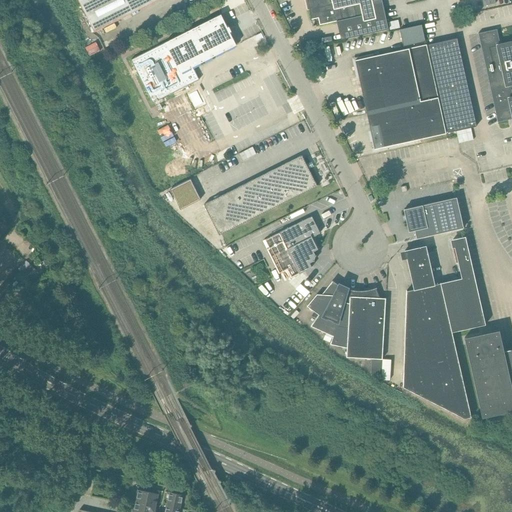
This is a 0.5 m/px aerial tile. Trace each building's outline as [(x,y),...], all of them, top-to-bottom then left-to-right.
[(78,0),(94,32),(157,0),(78,0)] [(307,0),(311,19),(318,18),(320,24),(342,20),(346,39),(389,30),(382,0),(374,0),(372,1),(371,0),(307,0)] [(131,59),(152,103),(174,92),(199,79),(193,67),(236,45),(230,32),(231,31),(229,26),(227,27),(221,14),(131,59)] [(398,20),(388,22),(390,29),(400,27),(398,20)] [(422,24),(400,29),(403,46),(425,41),(424,35),(422,24)] [(498,122),(511,118),(511,44),(501,47),(497,29),(478,33),(498,122)] [(457,38),(428,44),(447,133),(477,127),(457,38)] [(446,133),(427,44),(355,60),(375,149),(446,133)] [(302,155),(204,204),(219,235),(317,186),(309,169),(310,168),(308,163),(306,164),(302,155)] [(191,179),(170,189),(180,209),(201,199),(191,179)] [(403,210),(409,232),(415,231),(416,239),(463,228),(456,198),(403,210)] [(279,233),(263,241),(266,248),(279,274),(280,273),(279,273),(287,269),(291,278),(292,277),(303,272),(312,267),(310,263),(313,261),(314,261),(314,260),(315,256),(316,256),(316,255),(315,255),(313,251),(318,249),(312,237),(320,233),(316,224),(314,225),(310,217),(302,221),(279,233)] [(441,283),(452,332),(486,325),(465,236),(453,239),(462,278),(441,283)] [(452,332),(441,283),(435,284),(426,245),(405,250),(414,289),(407,291),(407,290),(406,290),(403,387),(465,417),(472,415),(452,332)] [(485,286),(490,285),(482,254),(476,255),(485,286)] [(31,265),(22,273),(30,281),(38,273),(35,269),(31,265)] [(318,315),(310,327),(333,336),(330,344),(347,347),(346,357),(372,359),(382,359),(386,298),(385,298),(385,300),(380,300),(376,288),(377,288),(376,287),(371,289),(365,290),(359,291),(353,290),(347,289),(342,287),(337,284),(332,281),(321,294),(317,294),(307,306),(318,315)] [(509,329),(511,346),(511,316),(499,319),(501,330),(509,329)] [(511,349),(504,351),(499,330),(464,338),(482,418),(511,411),(511,349)] [(382,359),(372,359),(371,375),(381,375),(382,359)] [(383,359),(382,379),(381,379),(390,380),(391,360),(383,359)] [(139,489),(136,500),(157,505),(159,494),(139,489)] [(181,506),(184,495),(171,492),(168,503),(181,506)] [(149,511),(150,510),(155,511),(157,505),(136,500),(133,511),(139,511),(149,511)] [(166,511),(179,511),(181,506),(168,503),(166,511)]
